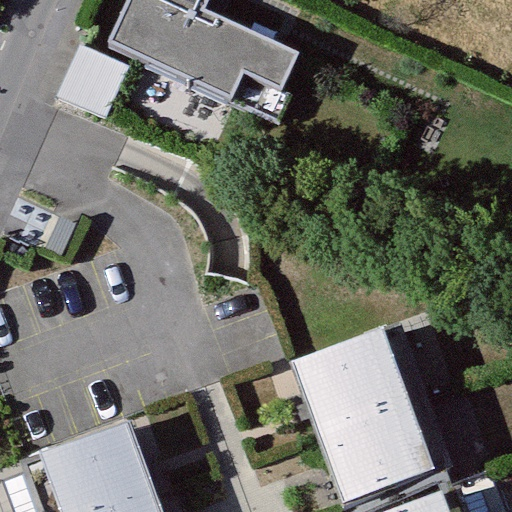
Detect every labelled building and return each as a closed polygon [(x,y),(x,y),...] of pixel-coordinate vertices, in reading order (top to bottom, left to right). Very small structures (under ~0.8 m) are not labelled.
[(203,12),(208,0),(130,0),(110,46),(232,101),(243,77),(283,95),(300,56),(203,12)] [(129,70),(79,48),(56,99),(106,121),(129,70)] [(439,476),(387,335),(294,369),(346,510),(439,476)] [(161,511),(131,429),(38,463),(55,511),(161,511)] [(452,511),(447,499),(411,511),(452,511)]
